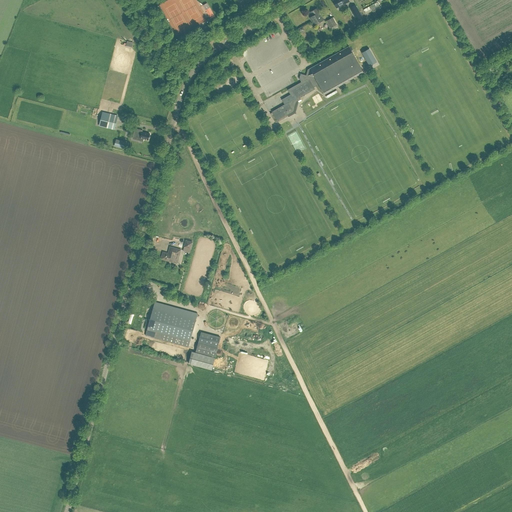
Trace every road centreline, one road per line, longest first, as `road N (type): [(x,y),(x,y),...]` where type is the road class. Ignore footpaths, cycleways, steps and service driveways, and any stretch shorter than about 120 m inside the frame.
road 1 (tertiary): [(66,511),(182,93),(218,46),(301,0)]
road 2 (track): [(174,119),(365,511)]
